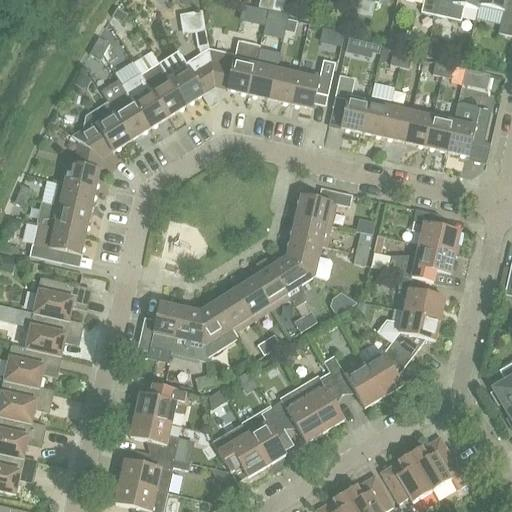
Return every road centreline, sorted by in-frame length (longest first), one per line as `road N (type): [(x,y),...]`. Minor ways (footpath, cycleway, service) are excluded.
road 1 (residential): [(75,511),(139,228),(177,177),(227,152),(257,151),(497,212)]
road 2 (residential): [(458,402),(261,511)]
road 3 (residential): [(458,402),(460,356),(497,212)]
